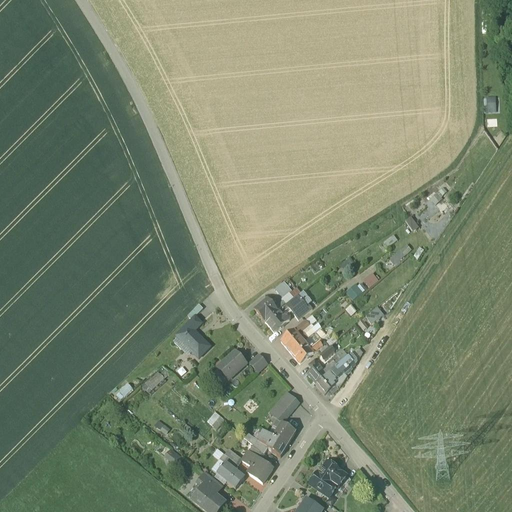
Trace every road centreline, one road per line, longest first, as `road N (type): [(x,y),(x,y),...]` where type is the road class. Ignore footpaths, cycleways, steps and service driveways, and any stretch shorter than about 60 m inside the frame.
road 1 (unclassified): [(217,285),(83,0)]
road 2 (residential): [(324,415),(217,285)]
road 3 (residential): [(408,511),(324,415)]
